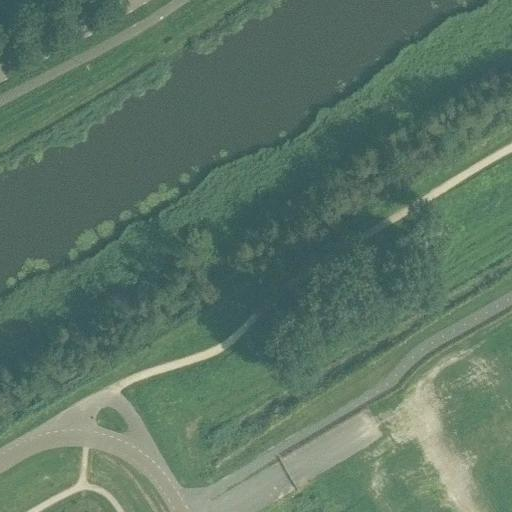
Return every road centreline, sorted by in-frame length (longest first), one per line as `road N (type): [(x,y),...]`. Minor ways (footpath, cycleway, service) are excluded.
road 1 (unclassified): [(142,458),(126,409),(110,399),(29,444)]
road 2 (unclassified): [(0,71),(135,0)]
